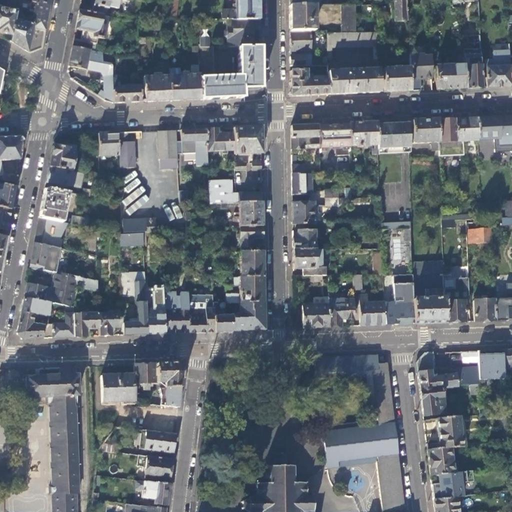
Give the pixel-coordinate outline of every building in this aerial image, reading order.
[(15,0),(3,0),(2,10),(0,9),(0,33),(9,36),(15,0)] [(45,21),(48,4),(34,2),(25,0),(15,0),(9,36),(9,41),(22,49),(27,53),(40,48),(45,21)] [(116,8),(117,0),(93,0),(91,13),(100,15),(104,15),(106,6),(116,8)] [(175,21),(177,0),(167,0),(165,21),(175,21)] [(259,9),(258,0),(233,0),(234,12),(225,12),(225,19),(259,19),(259,9)] [(406,21),(405,0),(391,0),(393,21),(406,21)] [(312,5),(288,6),(288,21),(288,31),(309,31),(313,31),(312,5)] [(354,33),(354,5),(340,5),(340,33),(354,33)] [(100,15),(91,13),(77,10),(75,23),(78,23),(77,30),(81,31),(79,40),(72,39),(70,47),(93,52),(96,38),(102,39),(105,27),(99,25),(100,15)] [(259,28),(259,19),(225,19),(225,29),(223,31),(223,36),(225,38),(225,40),(231,40),(232,47),(237,47),(251,46),(251,40),(251,28),(259,28)] [(289,58),(289,66),(309,66),(309,59),(306,59),(306,57),(303,57),(303,56),(300,56),(300,54),(309,54),(309,31),(288,31),(289,40),(289,58)] [(377,59),(376,33),(354,33),(340,33),(326,34),(326,60),(331,60),(331,49),(372,48),(372,60),(377,59)] [(200,36),(200,45),(209,46),(210,37),(200,36)] [(484,60),(485,88),(495,87),(509,87),(508,45),(494,45),(494,49),(491,49),(492,60),(484,60)] [(241,76),(242,89),(260,89),(259,76),(258,46),(251,46),(237,47),(237,76),(241,76)] [(67,66),(99,72),(101,77),(102,87),(111,86),(110,55),(93,52),(70,47),(68,56),(67,66)] [(198,74),(198,77),(213,77),(212,47),(196,47),(197,74),(198,74)] [(430,79),(429,56),(422,57),(422,54),(407,55),(407,63),(408,68),(408,91),(418,91),(418,79),(430,79)] [(396,91),(408,91),(408,68),(398,68),(398,61),(391,62),(391,69),(381,69),(382,92),(396,91)] [(481,88),(480,65),(465,66),(466,89),(473,88),(481,88)] [(450,89),(463,89),(462,66),(456,66),(434,67),(435,90),(450,89)] [(309,70),(289,71),(289,83),(289,96),(306,95),(326,95),(326,76),(313,76),(313,82),(309,82),(309,78),(307,78),(307,76),(309,76),(309,70)] [(377,70),(326,72),(326,76),(326,95),(337,94),(366,93),(378,92),(377,70)] [(168,101),(167,76),(159,76),(159,73),(151,74),(151,76),(142,76),(143,102),(156,101),(168,101)] [(168,75),(167,76),(168,101),(183,100),(199,99),(198,77),(198,74),(197,74),(186,74),(186,73),(179,73),(179,75),(168,75)] [(213,77),(198,77),(199,99),(212,99),(242,98),(242,89),(241,76),(237,76),(213,77)] [(111,90),(111,86),(102,87),(102,100),(102,101),(112,103),(111,90)] [(138,102),(138,86),(118,87),(119,90),(111,90),(112,103),(126,102),(138,102)] [(511,145),(510,117),(494,117),(476,118),(477,139),(496,139),(497,146),(511,145)] [(477,139),(476,118),(469,118),(461,119),(462,141),(477,141),(477,139)] [(462,141),(461,119),(450,119),(436,120),(437,142),(437,151),(437,156),(463,155),(462,141)] [(437,142),(436,120),(423,120),(410,121),(411,143),(430,143),(437,142)] [(375,124),(375,122),(361,123),(347,123),(348,146),(372,145),(372,148),(370,148),(370,154),(376,154),(376,149),(375,124)] [(318,149),(334,149),(334,155),(348,155),(348,146),(347,123),(325,124),(316,125),(317,138),(318,138),(318,144),(318,149)] [(408,148),(407,123),(392,124),(375,124),(376,149),(408,148)] [(290,150),(302,150),(302,146),(318,144),(318,138),(317,138),(316,125),(290,126),(290,138),(290,150)] [(242,128),(231,128),(232,133),(232,151),(232,155),(260,154),(260,127),(242,128)] [(205,152),(204,129),(190,130),(179,130),(179,142),(174,142),(174,150),(175,154),(194,153),(195,166),(206,166),(205,152)] [(217,134),(216,129),(211,129),(204,129),(205,152),(232,151),(232,133),(217,134)] [(174,150),(174,142),(173,131),(159,131),(156,131),(157,151),(174,150)] [(115,133),(116,142),(125,142),(125,132),(115,133)] [(116,155),(116,142),(115,133),(104,133),(96,134),(97,156),(116,155)] [(7,138),(0,138),(0,160),(18,160),(22,141),(19,137),(7,138)] [(125,142),(116,142),(116,155),(117,168),(133,167),(132,142),(125,142)] [(69,170),(70,170),(75,145),(68,143),(67,148),(51,145),(47,166),(69,170)] [(175,154),(174,150),(157,151),(157,160),(159,160),(175,159),(175,154)] [(159,169),(175,168),(175,159),(159,160),(159,169)] [(290,174),(302,174),(302,165),(290,165),(290,174)] [(348,165),(337,165),(337,173),(343,173),(349,173),(348,165)] [(65,187),(69,170),(47,166),(44,182),(65,187)] [(107,178),(117,180),(117,171),(107,172),(107,178)] [(13,183),(14,176),(3,174),(1,181),(13,183)] [(310,174),(302,174),(290,174),(290,185),(290,195),(303,194),(303,188),(310,188),(310,174)] [(234,203),(234,194),(228,194),(227,185),(227,179),(207,182),(208,204),(234,203)] [(12,187),(0,184),(0,208),(8,210),(12,187)] [(69,193),(87,197),(88,190),(70,186),(69,193)] [(61,222),(66,193),(43,188),(40,203),(37,217),(61,222)] [(185,192),(177,192),(177,200),(177,206),(182,205),(186,205),(185,192)] [(260,203),(260,193),(237,193),(237,194),(234,194),(234,203),(237,203),(260,203)] [(337,206),(337,198),(335,198),(335,197),(323,198),(324,207),(337,206)] [(313,202),(290,203),(291,214),(291,224),(298,224),(313,224),(322,224),(322,220),(313,220),(313,202)] [(261,215),(260,203),(237,203),(238,227),(261,227),(261,215)] [(71,216),(69,223),(86,227),(88,219),(71,216)] [(61,239),(59,238),(66,223),(61,222),(37,217),(35,230),(32,242),(59,248),(61,239)] [(145,233),(154,232),(154,219),(121,220),(121,232),(144,232),(144,233),(145,233)] [(466,224),(467,248),(472,248),(472,244),(489,243),(488,223),(466,224)] [(313,224),(298,224),(298,231),(295,231),(296,238),(291,238),(291,244),(291,250),(313,250),(314,250),(313,224)] [(95,256),(95,228),(87,227),(87,254),(95,256)] [(261,238),(261,227),(238,227),(238,232),(236,232),(236,238),(238,238),(238,253),(261,252),(261,238)] [(141,245),(141,233),(120,233),(120,235),(119,235),(119,246),(141,245)] [(59,248),(32,242),(29,261),(28,263),(42,266),(41,269),(54,272),(59,248)] [(313,268),(313,250),(291,250),(291,264),(291,269),(300,269),(301,276),(324,276),(324,267),(321,267),(313,268)] [(314,250),(313,250),(313,268),(321,267),(321,250),(314,250)] [(261,267),(261,252),(238,253),(239,277),(262,277),(261,267)] [(441,274),(441,261),(410,262),(410,274),(410,275),(441,274)] [(132,323),(121,323),(122,335),(134,335),(144,334),(144,309),(142,271),(120,272),(121,296),(132,296),(132,303),(135,308),(135,320),(132,320),(132,323)] [(96,291),(96,281),(77,278),(77,277),(54,272),(50,288),(24,283),(23,289),(22,296),(48,302),(62,305),(71,307),(76,287),(96,291)] [(410,274),(391,275),(392,302),(382,303),(383,325),(412,324),(411,300),(410,275),(410,274)] [(262,290),(262,277),(239,277),(237,278),(238,295),(224,295),(224,303),(231,303),(233,303),(262,303),(262,290)] [(511,283),(505,283),(505,299),(493,300),(494,321),(511,320),(511,283)] [(161,292),(160,288),(153,288),(154,309),(144,309),(144,334),(156,334),(162,333),(161,292)] [(181,333),(188,333),(186,303),(186,297),(186,293),(178,293),(178,296),(174,296),(173,292),(161,292),(162,333),(181,333)] [(368,325),(383,325),(382,303),(365,304),(364,295),(357,295),(358,326),(368,325)] [(45,313),(48,302),(22,296),(18,315),(15,333),(19,339),(39,338),(41,325),(29,323),(31,310),(45,313)] [(211,303),(211,296),(186,297),(186,303),(193,303),(198,303),(203,303),(205,332),(213,331),(213,316),(211,303)] [(327,327),(327,305),(326,297),(311,297),(311,305),(300,306),(301,328),(314,327),(327,327)] [(426,323),(443,323),(442,302),(442,299),(411,300),(412,324),(426,323)] [(451,322),(464,322),(463,301),(451,301),(450,299),(448,299),(448,302),(442,302),(443,323),(451,322)] [(327,327),(339,327),(339,319),(342,319),(352,319),(352,300),(335,301),(335,305),(327,305),(327,327)] [(480,321),(494,321),(493,300),(472,301),(472,322),(480,321)] [(193,303),(186,303),(188,333),(204,332),(205,332),(203,303),(198,303),(193,303)] [(228,331),(232,331),(231,316),(224,316),(224,303),(211,303),(213,316),(213,331),(228,331)] [(262,330),(262,303),(233,303),(233,306),(238,306),(238,316),(231,316),(232,331),(250,330),(262,330)] [(72,337),(71,314),(71,307),(62,305),(63,324),(50,325),(46,325),(46,323),(41,323),(41,325),(39,338),(59,337),(72,337)] [(97,329),(96,313),(71,314),(72,337),(83,336),(83,329),(87,329),(97,329)] [(104,336),(109,335),(108,329),(117,328),(116,313),(96,313),(97,329),(97,336),(104,336)] [(511,349),(502,350),(504,370),(511,369),(511,349)] [(490,388),(490,379),(504,378),(504,370),(502,350),(491,350),(476,351),(478,372),(479,383),(479,389),(490,388)] [(432,370),(430,353),(420,353),(415,359),(417,376),(419,390),(440,388),(457,386),(457,384),(468,384),(467,373),(437,375),(437,376),(431,377),(430,370),(432,370)] [(314,357),(315,378),(336,377),(336,371),(362,370),(370,370),(377,425),(393,423),(385,363),(376,364),(375,355),(352,355),(325,356),(325,357),(314,357)] [(154,385),(153,364),(143,365),(132,365),(133,376),(133,385),(139,385),(139,387),(141,387),(141,391),(146,391),(146,385),(154,385)] [(163,364),(153,364),(154,385),(154,389),(158,389),(179,388),(179,387),(181,373),(173,364),(163,364)] [(76,396),(75,367),(64,368),(57,368),(58,376),(24,378),(25,398),(44,397),(45,404),(48,404),(51,486),(46,487),(46,494),(51,494),(51,511),(74,511),(74,493),(77,493),(73,396),(76,396)] [(478,372),(467,373),(468,384),(468,385),(479,383),(478,372)] [(134,401),(133,385),(133,376),(100,377),(101,403),(134,401)] [(179,388),(158,389),(159,396),(160,396),(159,406),(177,408),(179,388)] [(443,414),(440,388),(419,390),(420,404),(422,416),(443,414)] [(459,433),(458,417),(435,419),(438,447),(449,446),(462,444),(461,433),(459,433)] [(376,456),(396,454),(393,423),(377,425),(322,432),(322,433),(321,433),(323,443),(326,467),(337,466),(336,461),(376,456)] [(173,444),(174,434),(140,431),(138,449),(171,453),(173,444)] [(311,434),(312,444),(323,443),(321,433),(311,434)] [(102,444),(97,451),(115,453),(116,446),(102,444)] [(449,446),(438,447),(426,449),(428,464),(429,474),(436,473),(452,472),(449,446)] [(305,511),(311,511),(311,496),(305,496),(304,484),(307,481),(305,479),(303,482),(291,482),(291,467),(293,465),(292,463),(290,465),(284,465),(284,455),(287,453),(286,452),(283,454),(275,455),(273,452),(271,453),(273,455),(274,466),(269,466),(269,465),(267,463),(265,465),(267,467),(267,470),(266,470),(263,473),(263,477),(268,480),(267,482),(256,482),(254,480),(252,482),(254,483),(255,496),(246,497),(247,498),(241,501),(241,500),(240,502),(241,502),(241,507),(240,508),(241,509),(242,508),(247,511),(246,511),(305,511)] [(402,499),(396,454),(376,456),(376,461),(375,461),(381,511),(398,511),(403,506),(402,499)] [(169,469),(171,459),(145,456),(145,457),(143,478),(168,481),(169,469)] [(336,461),(337,466),(375,461),(376,461),(376,456),(336,461)] [(437,481),(430,482),(431,488),(432,498),(454,496),(474,494),(471,470),(452,472),(436,473),(437,481)] [(140,491),(140,498),(153,499),(153,505),(165,506),(166,497),(168,484),(155,483),(155,484),(142,482),(134,481),(133,490),(140,491)] [(455,511),(454,496),(432,498),(433,507),(433,511),(455,511)]
